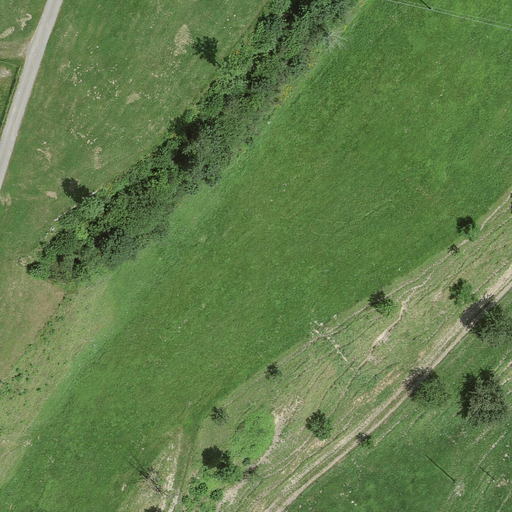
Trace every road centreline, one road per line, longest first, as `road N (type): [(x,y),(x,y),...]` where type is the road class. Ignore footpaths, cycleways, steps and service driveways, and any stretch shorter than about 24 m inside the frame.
road 1 (track): [(274,511),(511,275)]
road 2 (track): [(57,0),(0,168)]
